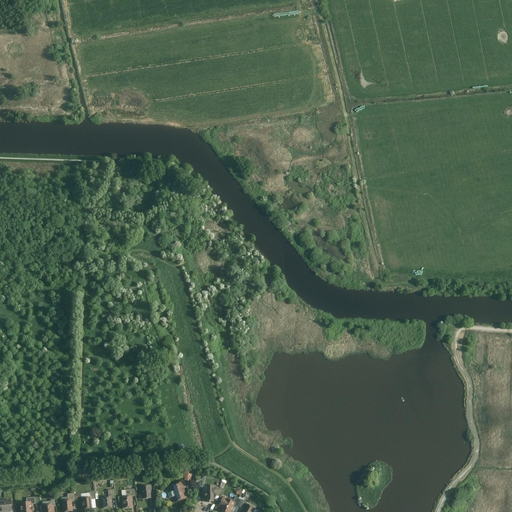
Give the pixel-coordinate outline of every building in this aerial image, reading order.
[(186,487),(184,480),(168,486),(170,492),(167,493),(169,498),(172,497),(173,502),(187,497),(184,487),(186,487)] [(151,485),(139,486),(140,494),(141,493),(141,499),(150,498),(150,492),(152,492),(151,485)] [(216,485),(206,485),(206,491),(204,492),(204,502),(213,502),(213,494),(215,494),(219,496),(223,489),(216,486),(216,485)] [(132,496),(132,495),(127,496),(121,496),(123,508),(133,507),(132,496)] [(81,498),(82,510),(93,509),(92,499),(91,496),(90,497),(81,498)] [(109,496),(101,497),(103,508),(113,507),(112,498),(112,496),(109,496)] [(230,511),(233,505),(235,502),(233,501),(222,496),(218,506),(221,507),(220,510),(224,511),(230,511)] [(235,497),(233,501),(235,502),(233,505),(238,508),(239,506),(242,500),(235,497)] [(72,500),(72,499),(68,499),(61,500),(63,511),(73,511),(72,500)] [(242,499),(242,500),(239,506),(243,508),(246,503),(247,502),(242,499)] [(32,511),(31,504),(31,501),(27,502),(19,503),(20,511),(32,511)] [(252,511),(255,508),(246,503),(243,508),(240,511),(252,511)]
